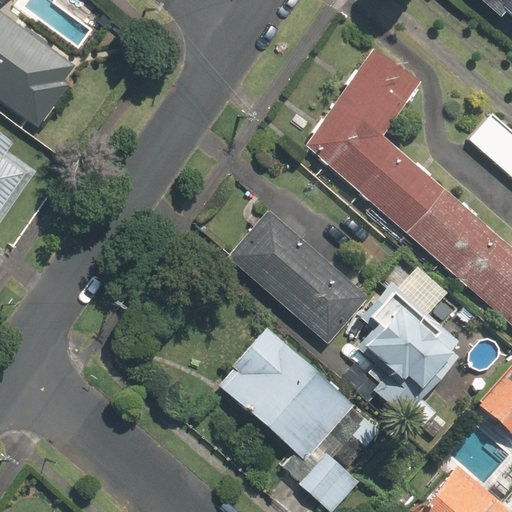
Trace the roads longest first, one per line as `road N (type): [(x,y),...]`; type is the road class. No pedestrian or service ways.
road 1 (residential): [(225,48),(10,364)]
road 2 (residential): [(10,364),(177,511)]
